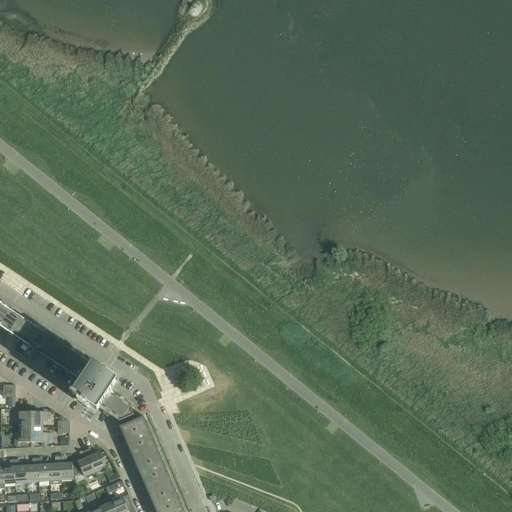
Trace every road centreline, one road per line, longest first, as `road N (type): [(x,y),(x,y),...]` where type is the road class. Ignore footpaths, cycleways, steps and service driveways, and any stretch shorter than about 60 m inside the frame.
road 1 (unclassified): [(0,288),(145,385),(200,511)]
road 2 (residential): [(0,369),(111,445),(143,511)]
